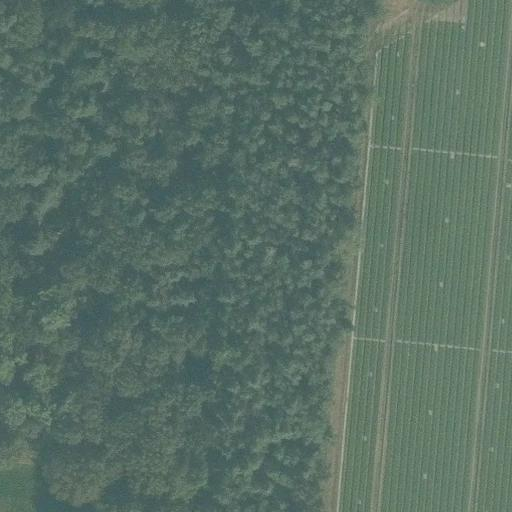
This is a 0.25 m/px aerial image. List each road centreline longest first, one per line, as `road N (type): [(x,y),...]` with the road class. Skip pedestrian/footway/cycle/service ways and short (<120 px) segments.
road 1 (track): [(191,511),(172,329),(209,0)]
road 2 (track): [(185,455),(0,443)]
